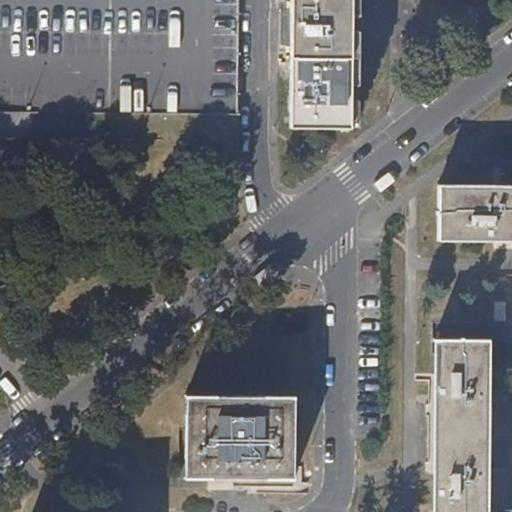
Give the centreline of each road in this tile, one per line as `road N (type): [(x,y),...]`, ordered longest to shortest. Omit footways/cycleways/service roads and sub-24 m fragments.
road 1 (residential): [(314,205),(0,451)]
road 2 (residential): [(322,511),(337,465),(340,250),(314,205)]
road 3 (residential): [(511,45),(314,205)]
